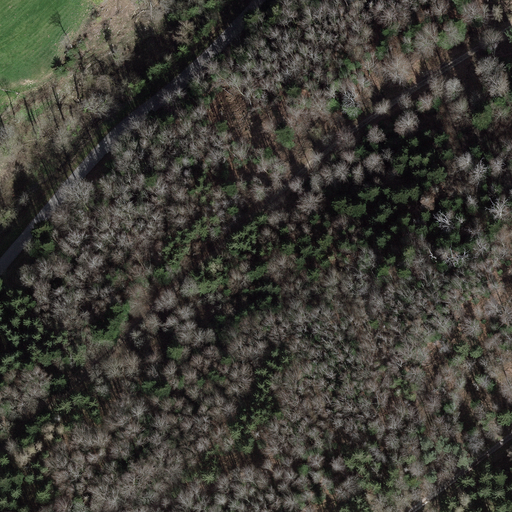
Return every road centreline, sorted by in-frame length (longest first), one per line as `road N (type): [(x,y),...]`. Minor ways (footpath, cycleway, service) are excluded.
road 1 (track): [(0,443),(117,347),(331,146),(511,27)]
road 2 (unclassified): [(0,281),(271,0)]
road 3 (track): [(413,511),(511,434)]
